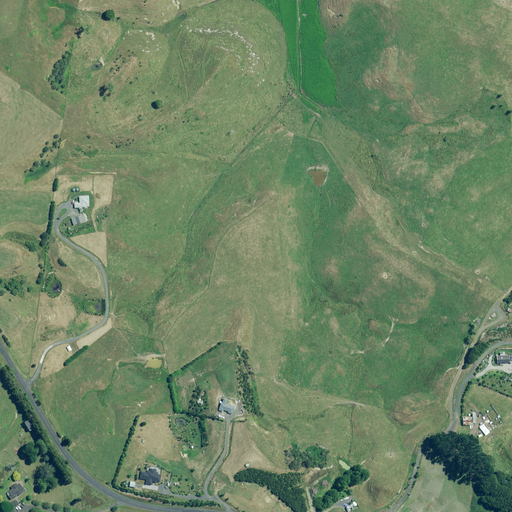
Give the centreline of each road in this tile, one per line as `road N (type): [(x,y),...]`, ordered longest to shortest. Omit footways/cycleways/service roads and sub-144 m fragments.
road 1 (unclassified): [(0,346),(62,449),(95,483),(146,507),(212,511)]
road 2 (unclassified): [(471,365),(453,423),(420,444),(404,494),(384,511)]
